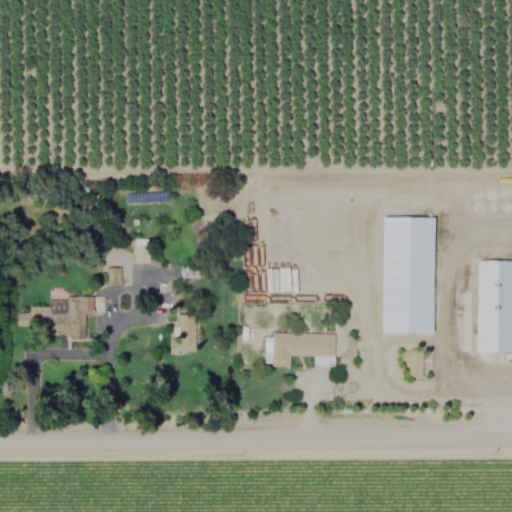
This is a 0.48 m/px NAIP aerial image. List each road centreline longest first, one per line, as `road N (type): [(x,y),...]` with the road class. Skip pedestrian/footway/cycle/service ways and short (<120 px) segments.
road 1 (track): [(0,439),(511,429)]
road 2 (track): [(497,429),(495,385),(459,365),(448,339),(450,251),(462,240),(511,235),(495,385)]
road 3 (track): [(113,437),(111,351),(128,302)]
